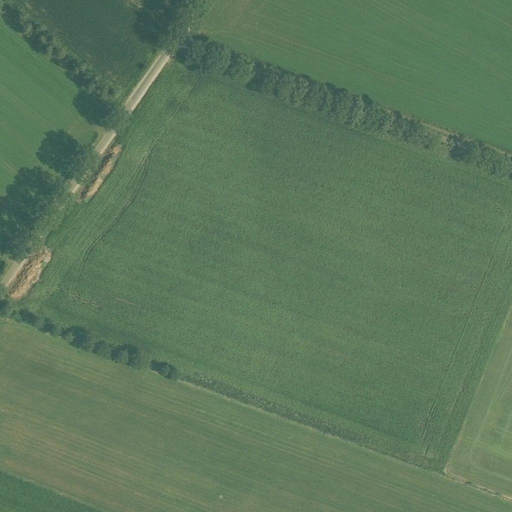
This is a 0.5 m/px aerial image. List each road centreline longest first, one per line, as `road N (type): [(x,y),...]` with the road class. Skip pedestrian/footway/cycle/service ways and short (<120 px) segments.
road 1 (unclassified): [(511,165),(175,39)]
road 2 (unclassified): [(0,288),(175,39)]
